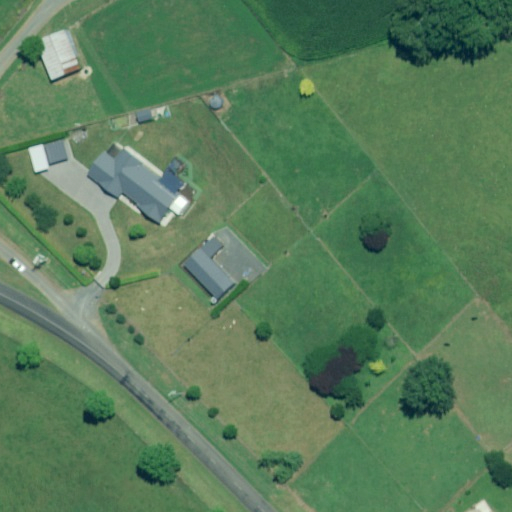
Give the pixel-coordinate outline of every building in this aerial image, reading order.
[(85,69),(70,31),(42,42),(57,80),(85,69)] [(154,119),(151,109),(137,113),(140,123),(154,119)] [(114,120),(117,130),(120,129),(121,133),(133,129),(131,125),(136,123),(133,114),(114,120)] [(70,159),(65,140),(46,146),(51,165),(70,159)] [(118,161),(101,148),(93,158),(101,164),(92,176),(121,198),(126,192),(143,205),(142,207),(163,224),(174,209),(183,215),(193,202),(181,193),(188,183),(169,169),(162,177),(126,150),(118,161)] [(225,247),(215,236),(187,264),(222,299),(238,283),(214,258),(225,247)] [(492,511),(486,501),(469,511),(492,511)]
